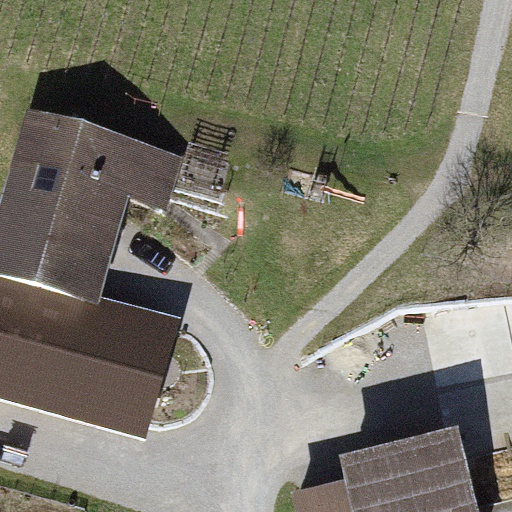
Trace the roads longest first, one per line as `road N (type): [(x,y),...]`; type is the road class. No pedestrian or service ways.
road 1 (track): [(265,404),(295,347),(428,215),(470,140),(498,0)]
road 2 (track): [(0,438),(241,497)]
